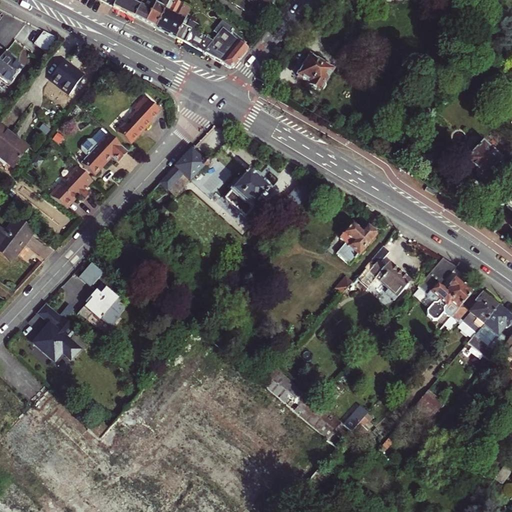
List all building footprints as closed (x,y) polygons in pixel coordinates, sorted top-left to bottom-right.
[(134,16),(141,4),(132,0),(116,0),(113,6),(134,16)] [(142,0),(141,4),(134,16),(156,27),(169,0),(142,0)] [(169,0),(156,27),(178,39),(185,24),(183,24),(185,19),(181,17),(187,5),(178,0),(169,0)] [(267,12),(274,0),(240,0),(237,5),(251,14),(257,6),(267,12)] [(191,7),(187,5),(181,17),(185,19),(191,7)] [(236,66),(249,50),(221,33),(224,28),(211,21),(205,33),(211,36),(207,44),(189,35),(185,42),(231,67),(236,66)] [(192,29),(185,24),(178,39),(185,42),(189,35),(192,29)] [(44,33),(36,43),(48,49),(56,39),(44,33)] [(0,82),(5,86),(9,89),(22,72),(13,65),(15,63),(0,50),(0,82)] [(332,70),(310,57),(298,78),(310,86),(310,87),(320,93),(320,92),(323,91),(325,88),(324,85),(332,70)] [(84,76),(64,61),(50,81),(70,95),(84,76)] [(158,113),(143,99),(132,111),(135,113),(116,134),(130,147),(150,126),(148,124),(158,113)] [(28,149),(0,128),(0,160),(12,169),(28,149)] [(128,155),(108,137),(81,166),(95,179),(111,161),(117,166),(128,155)] [(492,171),(501,160),(482,142),(464,161),(475,172),(473,174),(490,189),(500,178),(492,171)] [(198,156),(191,150),(151,193),(158,201),(176,182),(179,185),(185,178),(190,183),(204,168),(209,167),(208,161),(204,162),(198,156)] [(272,190),(250,170),(225,199),(246,217),(260,202),(263,205),(267,199),(265,197),(272,190)] [(79,172),(59,193),(69,202),(73,205),(77,200),(83,205),(89,199),(84,194),(92,185),(79,172)] [(69,202),(59,193),(54,199),(64,208),(69,202)] [(34,235),(14,220),(0,238),(0,257),(11,266),(34,235)] [(377,235),(368,227),(362,234),(353,225),(340,239),(348,246),(342,254),(353,263),(377,235)] [(444,313),(445,313),(449,317),(453,317),(462,305),(474,292),(464,284),(463,286),(456,280),(450,286),(451,286),(447,290),(441,285),(456,267),(440,257),(416,284),(428,295),(428,299),(434,303),(427,311),(428,315),(433,320),(438,320),(444,313)] [(412,281),(390,262),(386,267),(380,261),(370,272),(366,269),(357,280),(368,290),(378,279),(398,298),(412,281)] [(92,263),(79,278),(91,288),(104,273),(92,263)] [(341,294),(352,281),(347,276),(336,289),(341,294)] [(92,300),(80,313),(88,321),(93,315),(101,321),(103,319),(112,327),(121,317),(120,316),(125,310),(119,304),(121,301),(102,285),(93,296),(94,297),(95,297),(92,300)] [(477,334),(499,308),(482,294),(475,303),(477,305),(463,322),(477,334)] [(53,327),(61,317),(46,304),(37,315),(50,326),(51,325),(53,327)] [(468,310),(462,305),(453,317),(448,323),(446,325),(452,329),(468,310)] [(492,363),(503,348),(509,341),(501,334),(505,329),(507,330),(511,323),(511,319),(499,308),(477,334),(468,344),(492,363)] [(77,330),(61,317),(53,327),(51,325),(50,326),(35,344),(53,360),(57,360),(63,353),(72,361),(80,351),(68,341),(77,330)] [(511,337),(509,341),(503,348),(511,355),(511,337)] [(430,390),(416,407),(431,419),(445,403),(430,390)] [(346,427),(353,433),(369,414),(362,408),(346,427)] [(375,417),(370,413),(369,414),(353,433),(360,439),(363,436),(360,433),(365,426),(369,430),(373,425),(371,423),(375,417)] [(393,442),(390,438),(383,446),(387,450),(393,442)] [(478,458),(472,466),(478,471),(484,463),(478,458)] [(511,473),(511,472),(505,466),(501,471),(496,478),(504,484),(511,473)] [(496,478),(501,471),(498,468),(488,479),(492,483),(496,478)]
